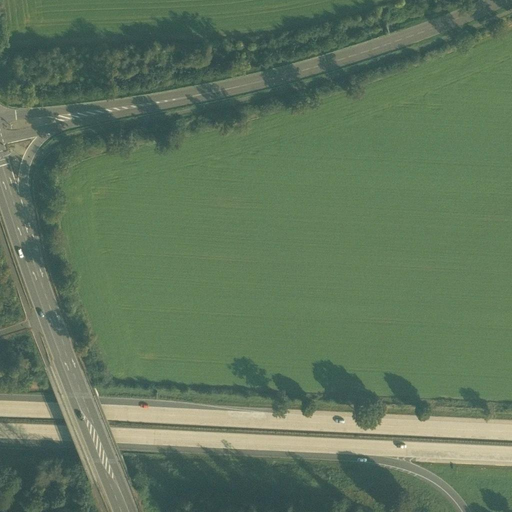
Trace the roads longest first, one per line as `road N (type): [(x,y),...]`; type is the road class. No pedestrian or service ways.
road 1 (motorway): [(511,433),(0,409)]
road 2 (motorway): [(203,441),(511,455)]
road 3 (secondary): [(207,92),(364,51),(499,0)]
road 4 (motorway): [(203,441),(401,466),(433,479),(465,511)]
road 5 (secondary): [(207,92),(0,117)]
road 6 (motorway): [(0,433),(203,441)]
road 7 (secondary): [(59,124),(207,92)]
road 8 (secondary): [(27,251),(76,390)]
road 9 (secondary): [(27,251),(25,163),(59,124)]
road 10 (secondary): [(127,511),(76,390)]
